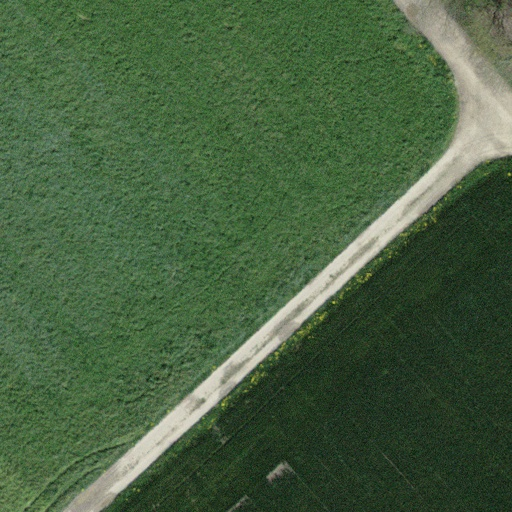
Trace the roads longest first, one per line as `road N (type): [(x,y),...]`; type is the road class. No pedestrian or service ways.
road 1 (track): [(81,511),(510,111)]
road 2 (track): [(414,0),(511,113)]
